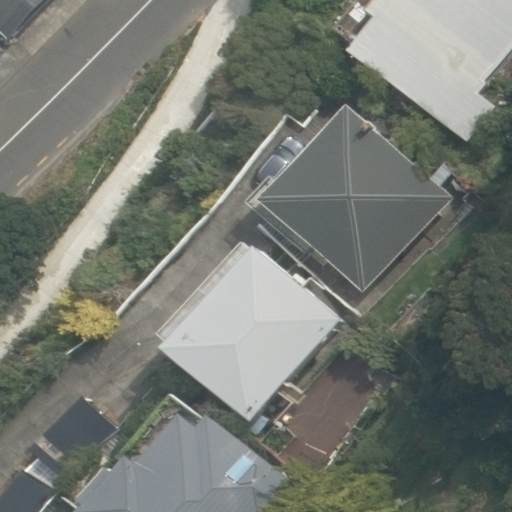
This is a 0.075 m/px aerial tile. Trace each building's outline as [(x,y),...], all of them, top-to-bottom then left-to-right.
[(0,0),(0,25),(16,41),(54,0),(0,0)] [(362,51),(475,140),(502,106),(485,93),(511,59),(511,0),(394,0),(382,15),(388,19),(362,51)] [(278,200),(373,291),(442,218),(450,226),(466,209),(458,201),(461,199),(365,108),(278,200)] [(182,350),(265,424),(358,319),(278,248),(273,254),(262,245),(181,337),(188,343),(182,350)] [(445,331),(473,354),(506,313),(478,291),(445,331)] [(36,450),(70,483),(123,427),(88,395),(36,450)] [(96,511),(305,511),(318,497),(223,416),(213,428),(196,413),(155,462),(146,454),(96,511)] [(0,501),(0,511),(38,511),(57,486),(26,464),(0,501)]
